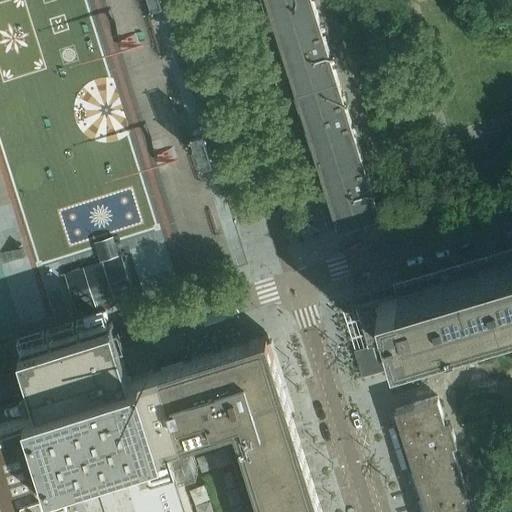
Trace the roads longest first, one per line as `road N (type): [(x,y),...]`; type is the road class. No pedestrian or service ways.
road 1 (residential): [(0,377),(293,288)]
road 2 (residential): [(368,511),(293,288)]
road 3 (residential): [(293,288),(511,220)]
